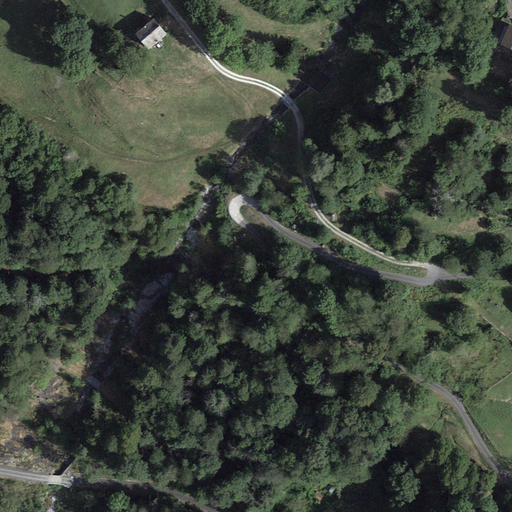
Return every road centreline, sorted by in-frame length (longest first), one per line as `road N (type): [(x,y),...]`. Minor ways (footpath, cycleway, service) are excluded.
road 1 (unclassified): [(511,485),(450,395),(336,320),(233,209),(238,199),(252,202),(281,230),(366,271),(415,281),(511,277)]
road 2 (track): [(438,278),(430,265),(389,259),(323,221),(310,198),(290,104),(224,76),(166,0)]
road 3 (track): [(242,511),(102,386),(0,330)]
road 4 (unclassified): [(0,471),(145,487),(214,511)]
